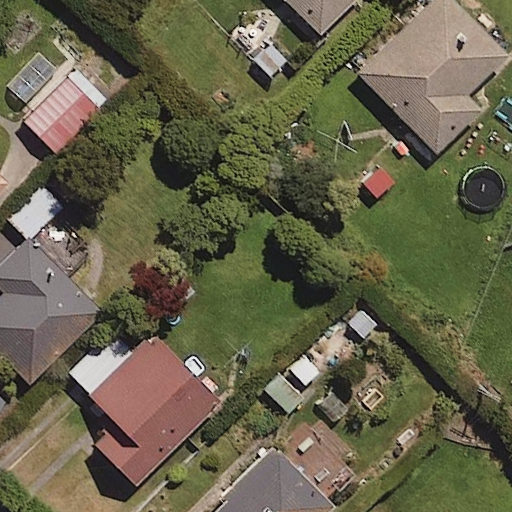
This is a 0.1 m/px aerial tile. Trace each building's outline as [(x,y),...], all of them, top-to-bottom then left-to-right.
[(284,0),(314,29),(343,0),(284,0)] [(499,50),(450,0),(420,0),(351,68),(430,148),(474,105),(459,90),(499,50)] [(103,95),(69,61),(15,114),(50,148),(103,95)] [(396,172),(372,153),(349,183),(373,201),(396,172)] [(58,203),(38,183),(4,216),(24,236),(58,203)] [(62,277),(79,259),(69,250),(75,244),(55,224),(29,251),(11,233),(0,244),(0,357),(23,379),(92,307),(62,277)] [(211,399),(145,331),(124,351),(102,329),(62,367),(110,416),(86,439),(127,481),(211,399)] [(302,397),(271,370),(254,389),(285,416),(302,397)] [(267,447),(203,511),(313,511),(323,502),(267,447)]
